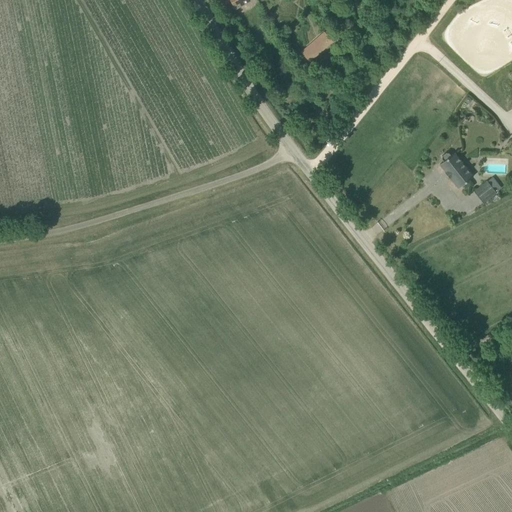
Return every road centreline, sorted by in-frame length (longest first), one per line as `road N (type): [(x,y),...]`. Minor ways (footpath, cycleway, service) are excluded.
road 1 (unclassified): [(511,433),(297,157)]
road 2 (unclassified): [(0,238),(297,157)]
road 3 (track): [(309,171),(450,0)]
road 4 (unclassified): [(297,157),(197,0)]
